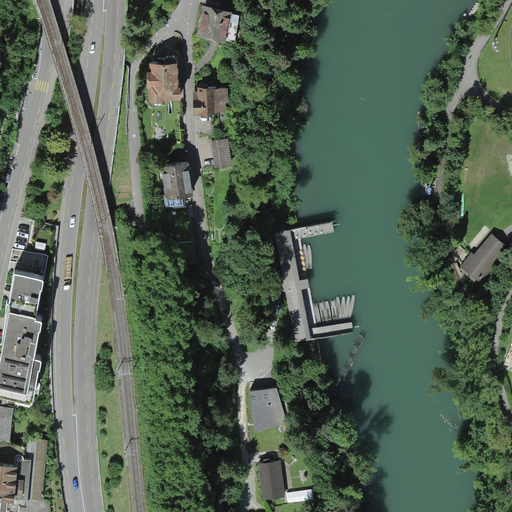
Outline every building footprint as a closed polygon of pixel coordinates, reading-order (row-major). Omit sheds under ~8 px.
[(229,10),(201,5),(194,41),(233,48),(239,17),(228,15),(229,10)] [(146,100),(182,99),(181,62),(150,63),(151,68),(146,68),(146,100)] [(225,89),(193,90),(194,117),(226,116),(225,89)] [(159,103),(160,127),(167,127),(167,137),(182,137),(181,102),(159,103)] [(227,137),(209,139),(212,168),(230,166),(227,137)] [(191,199),(186,167),(159,171),(174,272),(196,269),(186,199),(191,199)] [(331,218),(276,228),(296,340),(352,330),(350,320),(315,327),(298,236),(333,230),(331,218)] [(484,283),(511,248),(511,245),(493,230),(475,252),(471,249),(466,255),(461,262),(484,283)] [(44,281),(15,274),(0,349),(0,399),(32,406),(32,404),(33,404),(39,371),(40,372),(42,363),(41,363),(41,362),(34,361),(39,333),(40,333),(42,323),(36,321),(40,291),(42,291),(44,281)] [(275,383),(251,386),(254,431),(287,418),(275,383)] [(11,404),(0,403),(0,436),(9,437),(11,404)] [(24,439),(0,437),(0,510),(5,511),(5,505),(20,506),(24,439)] [(280,458),(259,460),(262,496),(284,494),(280,458)] [(314,488),(290,490),(290,501),(315,500),(314,488)]
